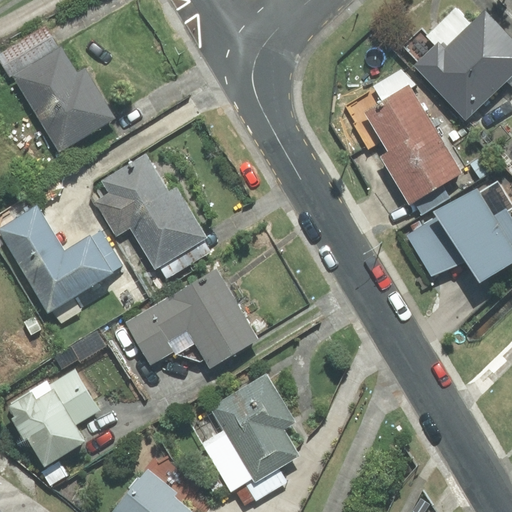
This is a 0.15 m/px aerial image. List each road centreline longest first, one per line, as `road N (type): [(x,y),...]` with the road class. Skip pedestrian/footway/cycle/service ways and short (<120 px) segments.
road 1 (residential): [(258,55),(255,86),(268,122),(500,511)]
road 2 (unknown): [(324,511),(394,385)]
